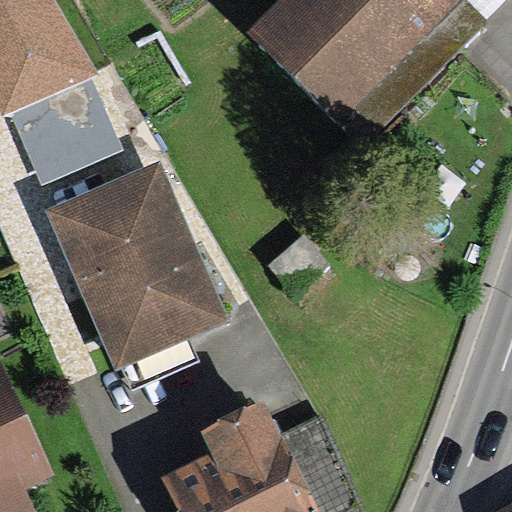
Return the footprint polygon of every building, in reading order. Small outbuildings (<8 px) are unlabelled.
[(3,116),(13,112),(64,91),(91,80),(99,75),(54,0),(0,0),(0,113),(2,113),(3,116)] [(364,122),(474,0),(309,0),(273,41),(364,122)] [(120,150),(91,80),(64,91),(13,112),(42,182),(120,150)] [(162,160),(48,207),(115,369),(124,365),(133,386),(196,360),(186,336),(228,319),(162,160)] [(58,477),(4,366),(0,367),(0,511),(39,511),(29,491),(58,477)] [(369,511),(324,419),(282,439),(264,402),(202,431),(213,455),(165,478),(181,511),(369,511)]
